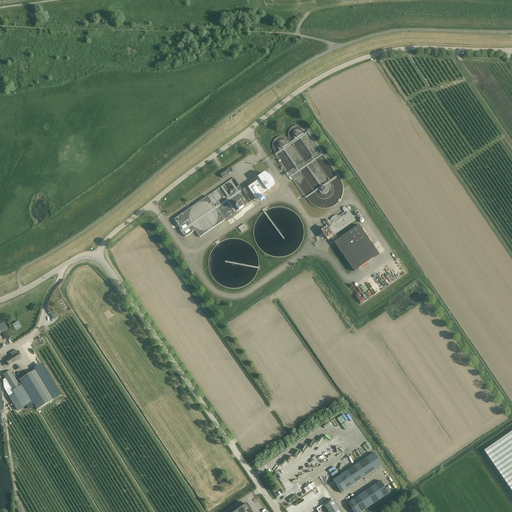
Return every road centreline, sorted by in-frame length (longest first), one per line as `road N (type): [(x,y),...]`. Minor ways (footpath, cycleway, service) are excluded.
road 1 (unclassified): [(511,49),(400,51),(329,73),(111,233),(98,256)]
road 2 (unclassified): [(277,511),(98,256)]
road 3 (track): [(295,34),(0,20)]
